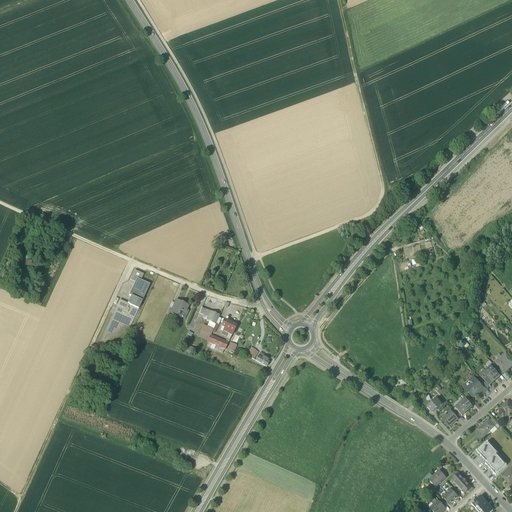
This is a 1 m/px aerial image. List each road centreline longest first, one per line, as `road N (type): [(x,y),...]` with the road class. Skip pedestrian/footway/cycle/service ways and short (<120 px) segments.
road 1 (track): [(0,202),(129,259),(21,498)]
road 2 (secondary): [(283,325),(267,307),(202,126),(132,0)]
road 3 (track): [(338,0),(381,201),(366,216),(249,260)]
road 4 (primary): [(289,344),(192,511)]
road 5 (primary): [(201,511),(296,350)]
road 6 (primary): [(417,198),(300,323)]
road 7 (primary): [(311,327),(417,198)]
road 8 (track): [(318,334),(387,250),(435,238)]
road 9 (unclassified): [(129,259),(259,308)]
road 10 (primary): [(417,198),(511,108)]
